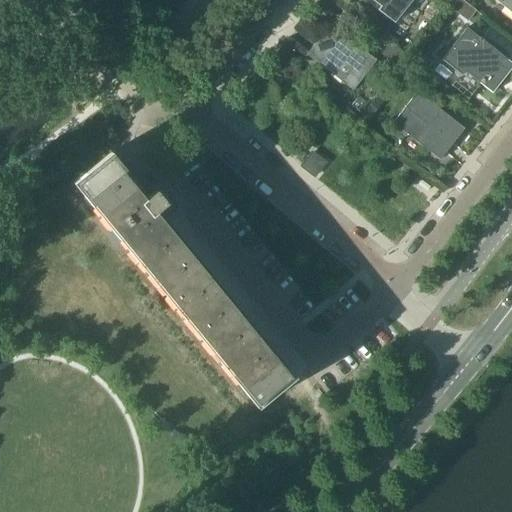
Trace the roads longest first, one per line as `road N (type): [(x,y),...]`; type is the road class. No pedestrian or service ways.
road 1 (residential): [(390,295),(383,274),(189,110)]
road 2 (secondary): [(338,511),(468,365)]
road 3 (residential): [(390,295),(511,144)]
road 4 (residential): [(189,110),(133,77),(38,0)]
road 5 (residential): [(189,110),(277,0)]
